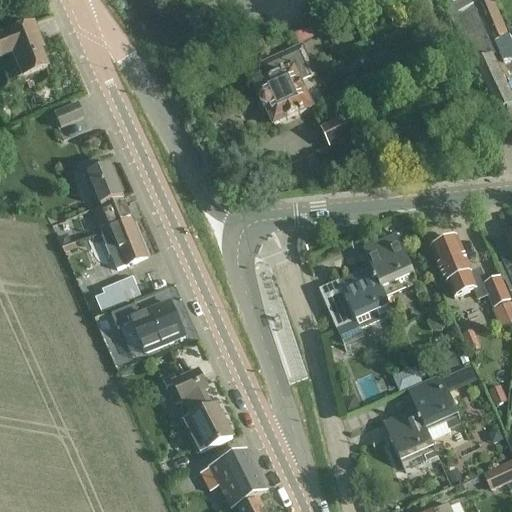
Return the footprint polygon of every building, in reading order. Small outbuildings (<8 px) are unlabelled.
[(455,0),(444,5),(474,66),(496,114),(511,106),(511,103),(496,69),(499,66),(470,0),(455,0)] [(492,0),(481,0),(493,26),(500,40),(494,43),(504,65),(511,60),(511,44),(502,22),(492,0)] [(46,69),(34,40),(38,39),(33,26),(0,39),(0,62),(11,58),(20,80),(46,69)] [(311,29),(295,36),(300,45),(316,38),(311,29)] [(260,103),(267,117),(269,116),(274,128),(313,110),(301,85),(315,78),(302,49),(263,67),(270,81),(256,88),(262,102),(260,103)] [(59,133),(82,122),(75,108),(52,119),(59,133)] [(356,138),(348,120),(322,132),(330,150),(356,138)] [(89,180),(101,209),(101,210),(124,200),(111,168),(104,171),(100,160),(80,168),(85,181),(89,180)] [(70,174),(64,176),(68,186),(74,183),(70,174)] [(92,212),(101,237),(111,233),(134,223),(124,200),(101,210),(101,209),(92,212)] [(117,271),(125,268),(148,259),(134,223),(111,233),(101,237),(105,244),(117,271)] [(511,232),(503,236),(511,253),(499,258),(511,286),(511,232)] [(67,236),(57,240),(61,250),(71,246),(67,236)] [(362,252),(370,269),(371,269),(385,299),(405,291),(417,285),(396,237),(362,252)] [(431,252),(445,285),(447,284),(454,300),(474,292),(478,301),(487,297),(492,310),(509,303),(499,281),(484,287),(477,272),(470,275),(456,241),(446,245),(442,243),(435,245),(434,251),(431,252)] [(75,248),(62,254),(65,260),(77,254),(75,248)] [(361,332),(393,318),(385,299),(371,269),(370,269),(319,292),(346,354),(347,354),(345,348),(364,340),(361,332)] [(103,292),(111,312),(142,299),(133,279),(103,292)] [(135,307),(112,317),(118,331),(119,331),(131,359),(137,357),(145,353),(146,356),(154,353),(185,339),(170,304),(140,317),(135,307)] [(470,356),(481,351),(473,332),(462,337),(470,356)] [(452,354),(432,362),(438,376),(459,367),(452,354)] [(173,386),(166,389),(175,407),(182,403),(184,406),(187,404),(194,418),(190,420),(191,422),(185,425),(202,457),(207,453),(234,440),(217,407),(212,409),(206,395),(209,394),(198,373),(178,383),(173,386)] [(174,375),(162,381),(166,389),(173,386),(178,383),(174,375)] [(407,394),(415,411),(427,436),(448,428),(450,432),(462,427),(460,424),(461,424),(440,378),(407,394)] [(501,388),(489,393),(496,409),(507,404),(501,388)] [(354,395),(342,401),(347,414),(359,408),(354,395)] [(427,436),(415,411),(383,425),(403,471),(424,461),(426,465),(437,459),(427,436)] [(233,511),(268,495),(247,453),(200,477),(210,495),(220,490),(231,511),(233,511)] [(511,463),(484,476),(491,493),(511,484),(511,463)] [(457,471),(447,475),(452,486),(462,482),(457,471)] [(239,511),(265,511),(260,501),(239,511)]
